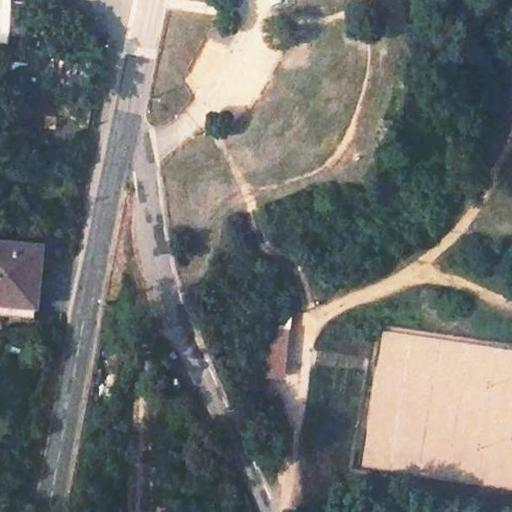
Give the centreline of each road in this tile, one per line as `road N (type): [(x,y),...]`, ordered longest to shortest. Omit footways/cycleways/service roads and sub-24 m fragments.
road 1 (residential): [(116,145),(142,155),(153,254),(171,311),(268,511)]
road 2 (secondary): [(116,145),(48,511)]
road 3 (track): [(278,511),(306,334),(316,319)]
road 4 (track): [(414,273),(471,211),(511,136)]
road 5 (secondary): [(146,0),(116,145)]
